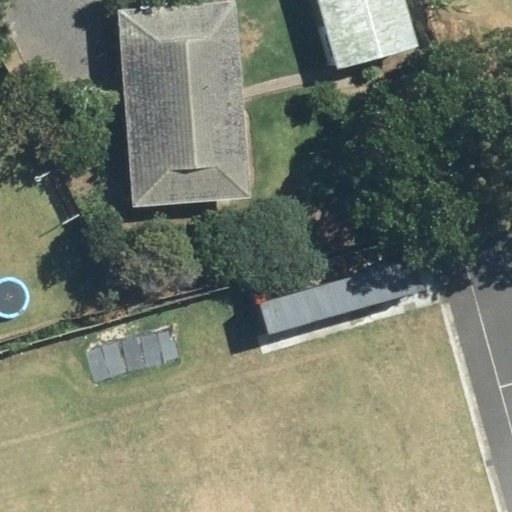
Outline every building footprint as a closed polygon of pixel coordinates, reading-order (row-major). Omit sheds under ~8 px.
[(394,0),(302,0),(322,76),(408,53),(394,0)] [(225,2),(106,11),(122,214),(240,205),(225,2)] [(368,366),(293,388),(304,426),(379,405),(368,366)] [(0,511),(136,511),(258,478),(231,383),(0,447),(0,511)] [(511,511),(511,427),(445,446),(452,471),(353,498),(344,464),(306,474),(316,511),(511,511)]
